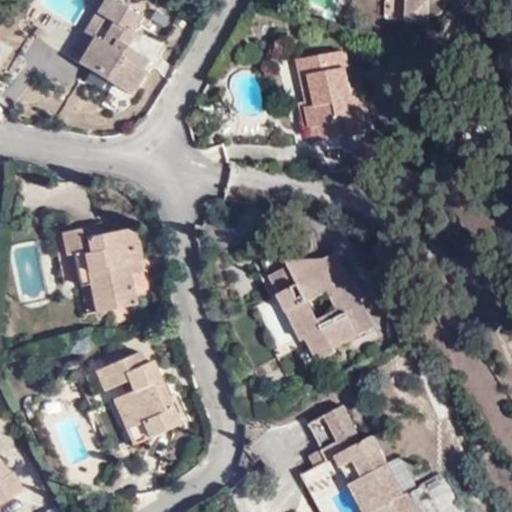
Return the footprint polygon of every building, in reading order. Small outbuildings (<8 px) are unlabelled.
[(100,0),(68,56),(78,62),(96,33),(93,30),(111,0),(100,0)] [(96,33),(78,62),(115,85),(122,74),(133,82),(143,67),(149,57),(125,43),(142,14),(119,0),(111,0),(93,30),(96,33)] [(413,0),(413,10),(432,11),(441,8),(447,0),(413,0)] [(325,120),(329,134),(365,127),(360,103),(347,43),(301,51),(305,69),(315,67),(321,99),(310,101),(314,122),(325,120)] [(122,74),(115,85),(131,94),(147,70),(143,67),(133,82),(122,74)] [(305,69),(303,69),(310,101),(321,99),(315,67),(305,69)] [(360,103),(365,127),(379,124),(374,101),(360,103)] [(314,122),(317,137),(329,134),(325,120),(314,122)] [(110,233),(108,222),(87,226),(88,237),(110,233)] [(89,253),(95,283),(97,297),(138,290),(135,269),(146,267),(139,229),(111,234),(110,233),(88,237),(87,226),(64,230),(68,257),(79,255),(89,253)] [(290,256),(290,261),(300,280),(278,290),(302,336),(306,334),(318,357),(337,348),(335,343),(373,324),(336,250),(322,256),(290,256)] [(95,283),(89,253),(79,255),(84,284),(95,283)] [(290,261),(269,272),(278,290),(300,280),(290,261)] [(99,311),(140,303),(138,290),(97,297),(99,311)] [(135,389),(123,394),(135,423),(144,419),(151,435),(182,422),(155,359),(147,361),(142,350),(97,367),(106,389),(131,379),(135,389)] [(115,397),(134,442),(151,435),(144,419),(135,423),(123,394),(115,397)] [(326,442),(352,428),(340,408),(310,424),(321,445),(326,442)] [(0,503),(26,488),(15,469),(11,471),(0,453),(0,419),(1,419),(0,417),(0,503)] [(336,511),(327,496),(334,491),(320,462),(311,467),(298,474),(317,511),(414,511),(374,435),(359,442),(352,428),(326,442),(334,456),(341,469),(355,461),(382,511),(336,511)] [(334,456),(326,442),(321,445),(317,447),(305,455),(311,467),(320,462),(334,456)] [(382,511),(355,461),(341,469),(349,483),(361,507),(363,511),(382,511)]
